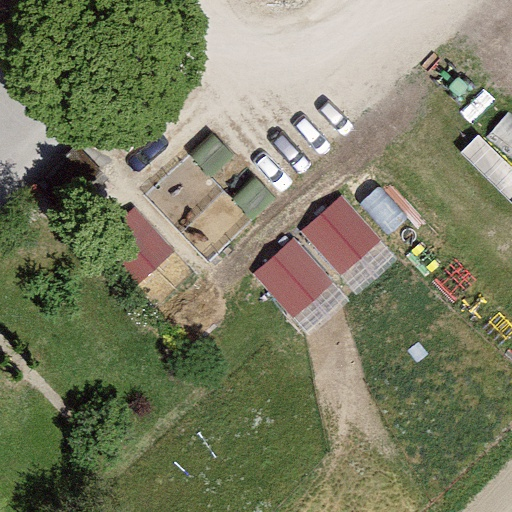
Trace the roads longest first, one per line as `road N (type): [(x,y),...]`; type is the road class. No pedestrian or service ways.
road 1 (residential): [(0,192),(158,60)]
road 2 (track): [(331,0),(158,60)]
